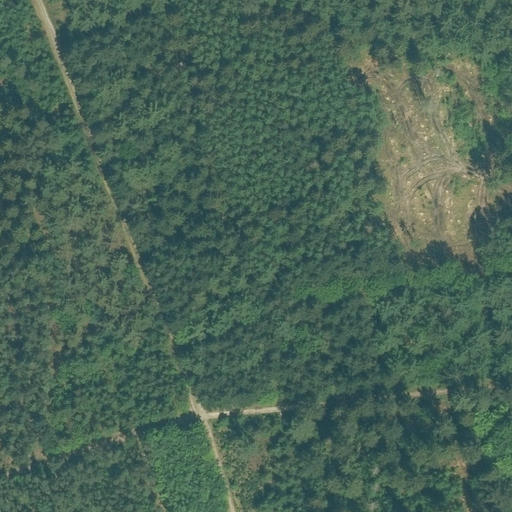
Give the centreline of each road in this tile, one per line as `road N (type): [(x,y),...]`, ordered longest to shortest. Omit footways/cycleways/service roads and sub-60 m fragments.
road 1 (track): [(234,511),(39,0)]
road 2 (track): [(0,477),(203,416),(511,383)]
